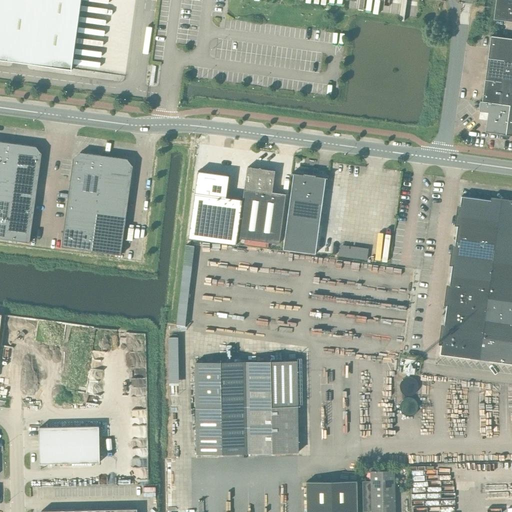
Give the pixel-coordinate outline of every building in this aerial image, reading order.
[(0,0),(0,60),(13,62),(13,61),(20,62),(39,65),(39,66),(61,69),(61,68),(72,70),(72,69),(72,62),(74,51),(75,40),(77,30),(78,21),(80,9),(80,0),(0,0)] [(511,0),(495,0),(493,19),(511,21),(511,0)] [(480,101),(479,111),(488,112),(485,131),(485,132),(505,135),(511,135),(511,38),(491,36),(488,58),(484,87),(484,93),(483,101),(480,101)] [(0,199),(5,200),(8,181),(13,143),(0,141),(0,199)] [(13,143),(8,181),(5,200),(35,204),(41,156),(33,146),(13,143)] [(73,161),(69,190),(99,194),(101,175),(104,156),(83,153),(73,161)] [(101,175),(99,194),(96,213),(126,217),(132,169),(125,158),(104,156),(101,175)] [(198,171),(189,238),(236,244),(237,238),(279,244),(286,194),(272,192),(275,170),(247,166),(243,200),(226,197),(229,176),(198,171)] [(294,174),(283,249),(315,254),(326,178),(327,178),(316,176),(316,175),(304,173),(304,174),(292,173),(292,174),(294,174)] [(69,190),(66,209),(96,213),(99,194),(69,190)] [(460,194),(457,214),(498,220),(501,200),(460,194)] [(2,219),(0,237),(0,238),(30,243),(35,204),(5,200),(2,219)] [(511,201),(501,200),(498,220),(511,221),(511,201)] [(66,209),(64,228),(94,232),(96,213),(66,209)] [(94,232),(91,251),(121,255),(126,217),(96,213),(94,232)] [(457,214),(455,235),(496,241),(498,221),(498,220),(457,214)] [(496,241),(493,261),(511,263),(511,221),(498,220),(498,221),(496,241)] [(61,247),(91,251),(94,232),(64,228),(61,247)] [(455,235),(452,255),(493,261),(496,241),(455,235)] [(452,255),(449,275),(490,280),(493,261),(452,255)] [(511,263),(493,261),(490,280),(511,283),(511,263)] [(449,275),(444,315),(485,320),(490,280),(449,275)] [(511,283),(490,280),(485,320),(482,340),(511,344),(511,283)] [(444,315),(441,334),(482,340),(485,320),(444,315)] [(438,355),(479,360),(482,340),(441,334),(438,355)] [(511,344),(482,340),(479,360),(511,364),(511,344)] [(297,360),(195,362),(196,454),(299,453),(297,360)] [(412,395),(415,393),(417,391),(418,388),(418,385),(417,382),(415,379),(413,377),(410,377),(407,377),(404,378),(402,380),(400,383),(400,386),(400,389),(401,391),(404,394),(406,395),(409,395),(412,395)] [(412,415),(415,414),(417,411),(418,408),(418,405),(417,402),(415,400),(413,398),(410,397),(407,398),(404,399),(402,401),(400,403),(400,406),(400,409),(401,412),(404,414),(406,416),(409,416),(412,415)] [(40,464),(100,464),(100,428),(40,428),(40,464)] [(370,471),(370,481),(363,481),(363,491),(395,490),(395,470),(370,471)] [(306,482),(306,511),(357,511),(357,481),(306,482)] [(364,511),(371,511),(396,511),(395,490),(363,491),(364,511)]
